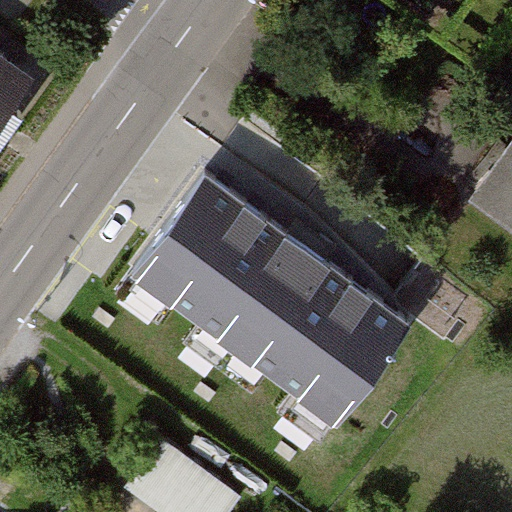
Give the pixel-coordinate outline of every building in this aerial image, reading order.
[(0,135),(34,84),(0,61),(0,135)] [(327,187),(222,118),(163,206),(268,276),(327,187)] [(511,149),(466,212),(511,244),(511,149)] [(398,376),(325,328),(260,424),(333,473),(398,376)] [(234,511),(251,490),(165,425),(127,476),(174,511),(234,511)]
